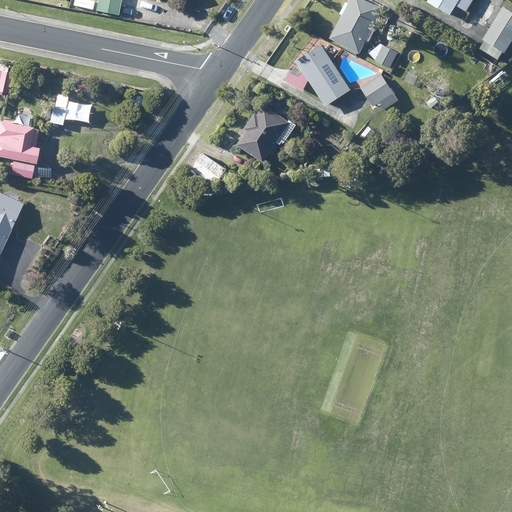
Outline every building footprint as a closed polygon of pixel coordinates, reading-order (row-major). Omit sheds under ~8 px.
[(94,0),(95,0),(93,10),(116,14),(118,0),(94,0)] [(383,6),(372,0),(371,0),(347,0),(346,2),(340,14),(328,37),(358,53),(365,41),(367,42),(374,29),(371,28),(373,24),(378,15),(382,7),(383,6)] [(465,11),(472,0),(471,0),(426,0),(426,1),(448,15),(455,4),(457,6),(465,11)] [(511,37),(511,12),(502,6),(501,8),(497,5),(486,23),(490,26),(481,39),(483,40),(479,47),(479,48),(496,59),(501,51),(503,52),(511,37)] [(392,50),(382,45),(379,43),(368,53),(374,60),(389,68),(390,66),(410,76),(414,66),(405,61),(403,65),(393,60),(397,52),(392,50)] [(349,90),(327,54),(320,44),(294,60),(297,63),(290,67),(290,68),(284,79),(301,90),(307,79),(322,102),(324,106),(329,103),(349,90)] [(4,92),(6,92),(10,71),(6,71),(7,65),(0,63),(0,91),(1,91),(4,92)] [(361,89),(370,103),(372,105),(377,102),(382,109),(397,99),(379,74),(360,87),(361,89)] [(48,121),(60,124),(64,108),(52,104),(51,110),(49,117),(48,121)] [(284,141),(295,124),(290,120),(288,122),(264,105),(257,115),(254,113),(244,127),(247,129),(238,141),(236,144),(261,161),(275,141),(279,144),(282,140),(284,141)] [(10,120),(1,118),(0,118),(0,155),(11,158),(8,173),(30,177),(32,167),(35,147),(32,146),(32,142),(35,129),(29,128),(29,127),(9,123),(10,120)] [(191,168),(214,184),(225,168),(202,152),(191,168)] [(16,200),(7,195),(0,192),(0,249),(12,223),(22,202),(16,200)]
